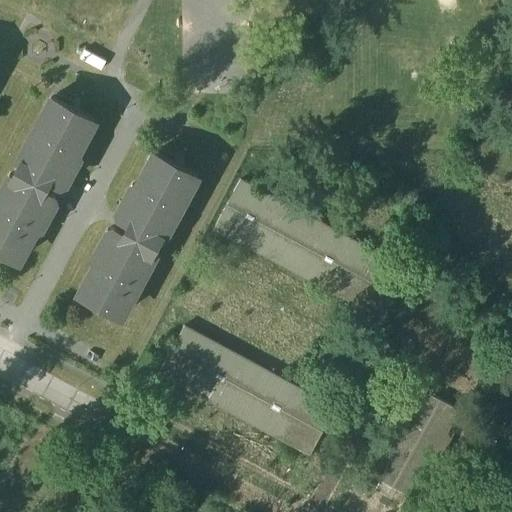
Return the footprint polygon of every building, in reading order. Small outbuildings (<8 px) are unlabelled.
[(50,77),(0,169),(0,267),(6,271),(97,102),(50,77)] [(150,131),(59,300),(106,326),(197,157),(150,131)] [(408,270),(239,180),(214,228),(383,318),(408,270)] [(501,337),(447,308),(438,326),(492,355),(501,337)] [(334,407),(184,326),(159,373),(309,454),(334,407)] [(420,377),(369,472),(381,478),(375,489),(398,502),(404,491),(417,498),(463,412),(425,392),(430,382),(420,377)]
